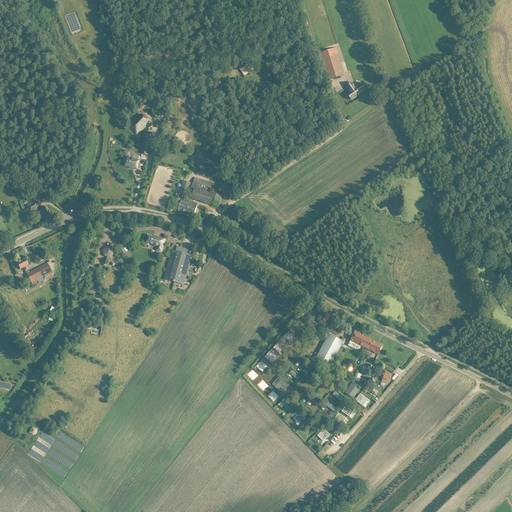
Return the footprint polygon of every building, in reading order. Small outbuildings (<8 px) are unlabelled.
[(345,75),(344,72),(341,62),(336,48),(318,53),(327,80),(345,75)] [(245,66),(241,69),(245,75),(250,72),(249,71),(253,68),(250,65),(246,68),(245,66)] [(352,83),(346,87),(350,92),(347,94),(351,100),(359,94),(359,93),(364,90),(361,85),(356,88),(352,83)] [(136,117),(123,130),(129,135),(131,133),(134,135),(142,126),(140,124),(142,122),(136,117)] [(143,148),(141,154),(148,155),(150,145),(144,143),(143,148)] [(126,162),(125,166),(129,167),(129,168),(133,169),(134,167),(138,168),(140,161),(135,159),(132,158),(132,159),(127,158),(127,159),(126,159),(125,162),(126,162)] [(198,168),(196,174),(215,180),(217,174),(198,168)] [(195,178),(191,188),(194,189),(191,198),(213,205),(219,185),(195,178)] [(192,205),(193,202),(185,200),(190,183),(184,181),(180,193),(183,195),(182,199),(178,210),(194,215),(197,207),(192,205)] [(34,200),(26,205),(30,211),(38,207),(34,200)] [(236,204),(232,209),(236,212),(240,207),(236,204)] [(42,209),(40,210),(43,216),(42,216),(45,222),(53,218),(47,207),(42,209)] [(146,243),(151,244),(153,245),(153,246),(160,248),(159,251),(161,252),(165,239),(156,237),(155,237),(148,235),(146,243)] [(107,246),(102,250),(103,256),(109,258),(114,254),(113,248),(107,246)] [(185,281),(192,256),(172,251),(165,276),(171,277),(169,281),(179,284),(180,280),(185,281)] [(25,259),(17,263),(19,267),(20,269),(23,268),(26,266),(28,265),(27,263),(25,259)] [(30,267),(21,271),(23,274),(22,275),(24,280),(30,276),(34,282),(37,280),(35,276),(36,276),(33,269),(32,270),(30,267)] [(50,315),(48,320),(53,322),(51,325),(54,325),(57,317),(50,315)] [(299,319),(293,326),(299,331),(304,325),(299,319)] [(289,331),(284,337),(290,342),(295,336),(289,331)] [(350,341),(348,346),(359,351),(361,346),(370,351),(370,350),(378,354),(380,351),(383,346),(355,332),(350,341)] [(329,334),(316,358),(330,366),(333,361),(335,356),(343,342),(329,334)] [(279,342),(273,348),(279,353),(285,347),(279,342)] [(270,351),(264,357),(270,363),(276,357),(270,351)] [(306,369),(308,367),(299,359),(297,361),(306,369)] [(293,369),(290,372),(298,381),(301,378),(293,369)] [(383,379),(382,381),(387,383),(388,381),(389,382),(392,375),(385,372),(382,378),(383,379)] [(355,380),(364,384),(367,375),(363,373),(362,374),(358,373),(355,380)] [(280,376),(273,385),(276,388),(281,383),(287,388),(289,385),(280,376)] [(353,383),(346,393),(348,395),(353,398),(360,388),(353,383)] [(279,400),(282,397),(274,389),(272,392),(279,400)] [(331,395),(341,402),(344,397),(334,391),(331,395)] [(285,398),(282,402),(290,410),(293,407),(285,398)] [(327,406),(333,412),(336,409),(331,403),(327,406)] [(344,409),(342,412),(350,417),(354,411),(346,405),(346,406),(344,408),(344,409)] [(299,412),(293,419),(299,424),(305,418),(299,412)] [(338,414),(334,420),(342,425),(346,419),(338,414)] [(315,421),(309,427),(315,433),(321,426),(315,421)] [(324,430),(317,436),(323,441),(329,435),(324,430)]
